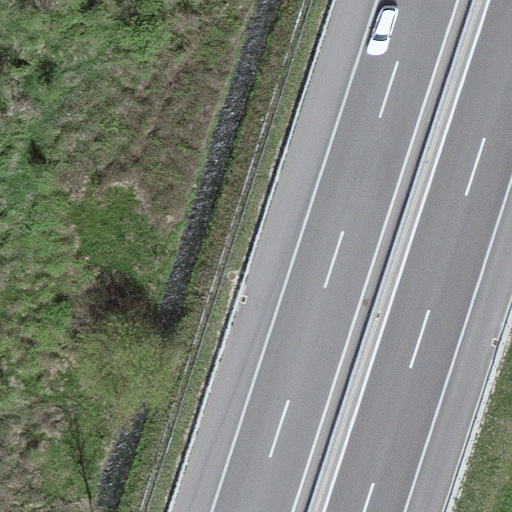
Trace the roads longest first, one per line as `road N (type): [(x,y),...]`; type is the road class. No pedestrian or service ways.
road 1 (motorway): [(417,0),(252,511)]
road 2 (motorway): [(363,511),(511,53)]
